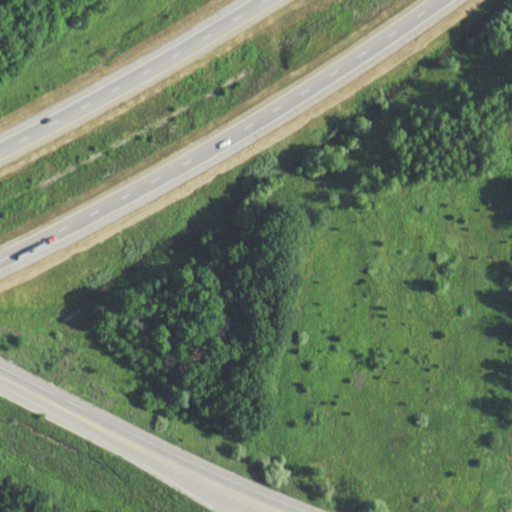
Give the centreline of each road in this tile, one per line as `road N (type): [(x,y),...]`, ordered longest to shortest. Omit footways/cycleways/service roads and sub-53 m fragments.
road 1 (motorway): [(0,258),(209,151),(445,0)]
road 2 (tertiary): [(0,379),(279,511)]
road 3 (motorway): [(257,0),(0,147)]
